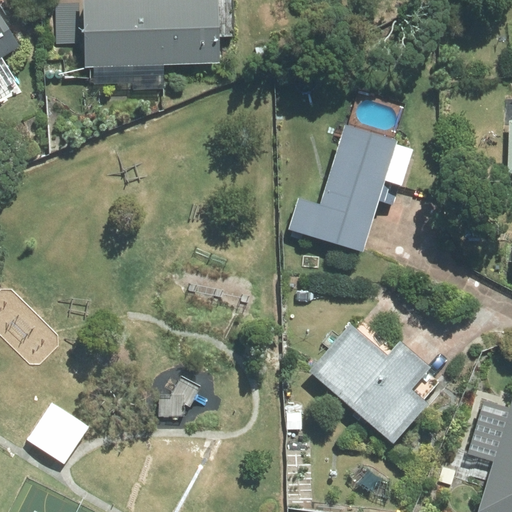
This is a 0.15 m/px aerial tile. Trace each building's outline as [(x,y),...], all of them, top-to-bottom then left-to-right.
[(212,0),(79,0),(82,65),(214,61),(212,0)] [(0,55),(17,45),(0,18),(0,55)] [(359,248),(391,138),(340,124),(317,204),(296,198),(287,228),(359,248)] [(347,322),(306,369),(388,441),(423,403),(407,388),(427,366),(396,338),(382,353),(347,322)] [(181,376),(171,394),(156,394),(157,416),(184,416),(184,408),(191,408),(199,388),(181,376)] [(511,511),(511,396),(507,396),(475,511),(511,511)] [(84,425),(47,402),(24,439),(61,462),(84,425)]
